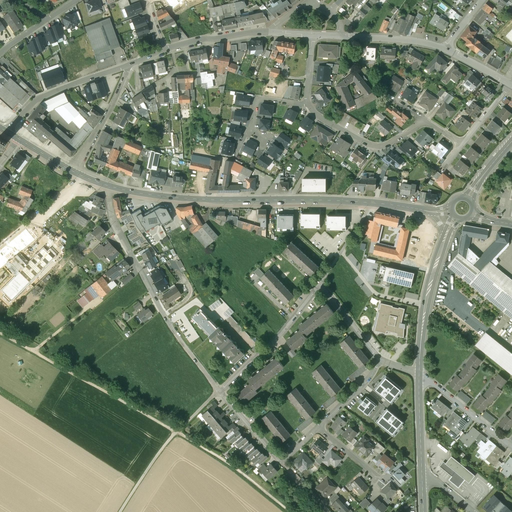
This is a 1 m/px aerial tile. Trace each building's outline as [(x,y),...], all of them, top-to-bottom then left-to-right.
[(98,0),(95,0),(86,3),(89,12),(93,11),(94,12),(98,11),(97,9),(101,8),(100,5),(98,0)] [(127,0),(120,0),(118,1),(121,10),(125,9),(124,8),(130,6),(127,0)] [(281,0),(275,4),(273,5),(275,8),(281,14),(292,7),(288,1),(287,1),(286,0),(281,0)] [(370,0),(366,5),(371,9),(377,2),(378,2),(379,2),(381,0),(380,0),(370,0)] [(242,2),(235,4),(236,8),(238,8),(239,8),(239,9),(238,9),(239,11),(245,8),(242,2)] [(130,6),(124,8),(125,9),(121,10),(124,18),(129,16),(129,17),(142,12),(139,3),(130,6)] [(235,3),(221,6),(223,15),(225,20),(235,18),(235,17),(235,14),(234,14),(233,9),(236,8),(235,4),(235,3)] [(273,5),(272,4),(271,3),(268,7),(269,8),(267,10),(269,11),(275,18),(281,14),(275,8),(273,5)] [(365,4),(358,12),(363,17),(371,9),(366,5),(365,4)] [(492,9),(486,4),(482,9),(488,14),(489,13),(492,9)] [(267,10),(263,5),(260,8),(265,15),(268,12),(269,11),(267,10)] [(221,6),(214,7),(216,17),(221,16),(223,15),(221,6)] [(488,14),(482,9),(477,14),(484,19),(487,15),(488,14)] [(165,10),(162,11),(161,10),(158,12),(159,13),(156,14),(157,20),(160,19),(166,16),(169,15),(165,10)] [(15,16),(12,11),(3,17),(13,33),(22,27),(15,16)] [(269,11),(268,12),(265,15),(266,17),(269,21),(275,18),(269,11)] [(73,13),(73,15),(76,22),(81,20),(78,12),(73,13)] [(259,14),(249,17),(253,25),(261,23),(260,18),(259,14)] [(444,30),(448,23),(439,18),(440,17),(436,14),(430,23),(436,27),(436,26),(439,28),(440,27),(444,30)] [(484,19),(477,14),(473,20),(480,25),(484,19)] [(66,17),(62,19),(66,29),(70,28),(70,29),(74,28),(73,26),(77,25),(76,22),(73,15),(69,16),(69,15),(66,16),(66,17)] [(247,17),(240,18),(240,16),(235,17),(235,18),(237,28),(251,25),(250,24),(247,17)] [(99,22),(85,27),(95,56),(97,62),(112,56),(110,51),(119,47),(109,18),(103,20),(99,22)] [(140,19),(132,22),(135,29),(146,25),(144,18),(140,19)] [(225,20),(222,21),(222,22),(224,30),(237,28),(235,18),(225,20)] [(169,20),(165,23),(159,25),(161,30),(167,27),(175,23),(172,19),(169,20)] [(397,24),(395,30),(398,31),(398,32),(400,33),(405,21),(399,19),(397,24)] [(412,22),(406,19),(405,21),(400,33),(400,35),(406,36),(412,22)] [(388,22),(384,20),(380,31),(384,33),(386,33),(387,30),(385,29),(386,26),(388,22)] [(221,22),(214,24),(216,32),(224,30),(222,22),(221,22)] [(57,25),(51,27),(52,29),(56,40),(56,39),(62,38),(61,35),(58,27),(57,25)] [(146,25),(135,29),(137,36),(145,33),(149,32),(146,25)] [(476,39),(475,40),(473,38),(475,36),(474,35),(476,32),(469,26),(460,37),(467,42),(466,45),(468,46),(468,47),(474,52),(474,51),(477,53),(483,46),(479,43),(480,42),(476,39)] [(52,29),(46,31),(50,41),(51,43),(57,41),(56,39),(56,40),(52,29)] [(120,35),(124,45),(136,40),(133,30),(120,35)] [(177,34),(169,36),(171,43),(178,41),(177,34)] [(40,36),(34,38),(35,40),(39,51),(44,49),(43,46),(41,38),(40,36)] [(39,51),(35,40),(29,42),(30,44),(33,52),(34,55),(40,53),(39,51)] [(281,42),(275,41),(272,49),(276,50),(278,51),(280,46),(281,42)] [(288,43),(281,42),(280,46),(278,51),(282,51),(286,52),(288,43)] [(295,45),(288,43),(286,52),(291,53),(294,54),(295,45)] [(76,44),(43,64),(48,71),(67,59),(66,57),(70,54),(72,57),(81,52),(76,44)] [(327,46),(320,45),(320,49),(319,49),(319,56),(328,56),(328,58),(337,58),(337,57),(337,48),(326,47),(327,46)] [(367,46),(366,48),(366,57),(366,59),(375,60),(376,47),(367,46)] [(490,51),(483,46),(477,53),(484,59),(488,53),(490,51)] [(206,49),(196,51),(198,59),(201,58),(201,59),(208,58),(206,49)] [(395,49),(382,49),(381,58),(395,59),(395,49)] [(196,51),(188,53),(190,61),(193,60),(198,59),(196,51)] [(413,51),(412,51),(410,55),(408,59),(414,63),(411,68),(416,70),(418,65),(420,66),(425,57),(413,51)] [(280,56),(276,55),(275,60),(274,62),(283,64),(285,57),(280,56)] [(447,64),(438,56),(425,70),(430,74),(435,68),(439,72),(445,66),(447,64)] [(217,57),(215,57),(214,64),(218,65),(217,74),(227,75),(227,71),(229,63),(230,58),(228,58),(222,57),(217,57)] [(497,60),(494,58),(493,61),(492,64),(498,68),(501,63),(500,62),(497,60)] [(163,61),(156,63),(158,73),(165,72),(163,61)] [(492,64),(488,61),(486,65),(496,71),(498,68),(492,64)] [(236,66),(229,63),(227,71),(234,73),(236,66)] [(150,65),(140,67),(143,79),(153,76),(151,71),(150,65)] [(2,66),(0,68),(0,67),(0,88),(9,78),(11,76),(6,70),(2,66)] [(330,75),(330,67),(326,67),(319,66),(318,74),(330,75)] [(454,66),(450,70),(442,80),(446,84),(451,77),(457,82),(462,75),(457,70),(458,69),(454,66)] [(59,68),(50,71),(55,84),(64,81),(61,73),(59,68)] [(280,71),(272,68),(269,76),(278,78),(280,71)] [(46,88),(55,84),(50,71),(41,75),(43,80),(46,88)] [(361,78),(355,71),(350,75),(353,80),(359,87),(364,82),(364,83),(366,81),(363,77),(361,78)] [(207,72),(200,73),(200,78),(201,82),(208,82),(208,86),(213,86),(213,80),(215,79),(214,73),(207,74),(207,72)] [(468,72),(462,80),(463,81),(465,82),(472,75),(468,72)] [(329,82),(330,75),(318,74),(317,81),(325,82),(329,82)] [(191,84),(190,84),(190,82),(192,82),(192,75),(184,76),(184,83),(185,90),(188,90),(189,103),(189,104),(194,103),(193,90),(192,90),(191,84)] [(350,75),(336,86),(346,109),(353,106),(345,84),(353,80),(350,75)] [(472,75),(465,82),(474,89),(480,82),(472,75)] [(184,76),(176,76),(176,78),(176,83),(180,83),(180,90),(184,90),(185,90),(184,83),(184,76)] [(404,82),(394,76),(391,81),(394,82),(390,89),(397,93),(402,86),(404,82)] [(14,83),(9,78),(0,88),(0,100),(11,110),(17,104),(18,103),(22,106),(30,97),(23,91),(14,83)] [(26,85),(18,78),(14,83),(23,91),(26,88),(25,86),(26,85)] [(88,102),(106,95),(101,82),(94,85),(94,83),(90,84),(91,86),(84,88),(88,102)] [(364,83),(364,82),(359,87),(365,95),(372,92),(367,86),(364,83)] [(480,82),(474,89),(476,91),(482,84),(480,82)] [(151,86),(141,92),(141,93),(145,99),(149,97),(151,96),(154,94),(153,90),(151,86)] [(293,87),(289,86),(283,97),(285,97),(291,98),(293,87)] [(493,91),(486,86),(481,92),(488,98),(490,100),(494,95),(492,93),(493,91)] [(26,88),(23,91),(30,97),(35,95),(27,87),(26,88)] [(300,88),(293,87),(291,98),(291,99),(298,100),(300,88)] [(417,94),(408,88),(405,92),(402,96),(411,103),(417,94)] [(322,89),(315,95),(318,99),(325,94),(322,89)] [(189,103),(188,90),(185,90),(185,91),(185,94),(184,94),(184,97),(178,97),(178,101),(178,103),(185,103),(189,103)] [(445,91),(440,98),(443,100),(448,94),(445,91)] [(365,95),(353,102),(357,109),(378,98),(372,92),(365,95)] [(437,100),(425,92),(422,97),(423,98),(419,105),(430,111),(437,100)] [(63,93),(39,104),(45,110),(48,112),(54,109),(57,108),(68,103),(68,102),(63,93)] [(134,97),(131,99),(132,102),(135,107),(139,104),(142,102),(145,100),(145,99),(141,93),(134,97)] [(167,93),(158,94),(158,95),(159,103),(167,102),(167,95),(167,93)] [(318,99),(316,101),(321,107),(323,106),(325,106),(326,105),(326,104),(326,103),(330,101),(326,94),(325,94),(318,99)] [(448,94),(443,100),(446,102),(451,96),(448,94)] [(243,96),(237,95),(237,96),(236,104),(249,106),(250,97),(243,96)] [(149,102),(145,99),(145,100),(142,102),(144,103),(146,108),(149,107),(151,106),(150,102),(149,102)] [(132,102),(128,109),(135,113),(137,110),(135,107),(132,102)] [(144,103),(142,102),(139,104),(142,108),(138,111),(139,113),(140,114),(141,114),(147,110),(146,108),(144,103)] [(477,105),(473,102),(473,103),(469,107),(478,114),(482,109),(477,105)] [(68,103),(57,108),(70,122),(73,119),(81,128),(86,121),(83,119),(77,112),(68,103)] [(455,111),(445,103),(436,114),(443,120),(448,114),(451,116),(455,111)] [(68,137),(56,127),(53,130),(50,128),(42,121),(45,116),(42,114),(45,110),(39,104),(26,119),(59,147),(68,137)] [(273,106),(261,105),(260,114),(266,115),(271,115),(272,115),(273,106)] [(478,114),(469,107),(466,111),(465,112),(468,114),(474,119),(478,114)] [(505,110),(503,108),(497,116),(504,122),(511,114),(505,110)] [(87,113),(81,109),(77,112),(83,119),(86,115),(87,113)] [(101,116),(91,109),(89,113),(98,120),(101,116)] [(120,109),(113,122),(118,125),(123,128),(127,121),(131,115),(126,112),(120,109)] [(135,113),(128,109),(126,112),(131,115),(132,116),(132,115),(135,117),(137,115),(135,113)] [(401,114),(395,109),(393,111),(391,113),(398,118),(395,122),(401,127),(408,118),(402,113),(401,114)] [(241,111),(236,110),(236,111),(234,120),(246,122),(248,112),(241,111)] [(297,113),(290,110),(289,112),(286,118),(286,119),(293,122),(297,113)] [(89,113),(88,112),(87,113),(86,115),(83,119),(86,121),(93,129),(98,120),(89,113)] [(348,122),(351,117),(343,112),(340,117),(348,122)] [(132,116),(131,115),(127,121),(132,124),(135,117),(132,115),(132,116)] [(465,119),(462,116),(461,117),(454,126),(463,133),(466,128),(467,128),(468,126),(470,123),(465,119)] [(306,117),(303,121),(302,121),(301,123),(301,124),(300,126),(306,130),(311,123),(312,121),(306,117)] [(363,125),(351,117),(348,122),(360,130),(363,125)] [(265,120),(261,120),(259,129),(268,130),(269,121),(265,120)] [(392,128),(383,120),(377,128),(385,136),(392,128)] [(26,121),(22,125),(36,137),(39,133),(26,121)] [(68,137),(59,147),(70,157),(76,150),(76,149),(87,136),(93,129),(86,121),(81,128),(71,140),(68,137)] [(500,127),(492,121),(486,128),(491,132),(494,135),(500,127)] [(111,125),(107,133),(112,136),(117,128),(111,125)] [(333,135),(317,126),(311,137),(319,142),(322,136),(326,139),(326,140),(329,142),(333,135)] [(239,129),(231,127),(229,135),(232,135),(232,136),(234,137),(235,136),(240,137),(241,130),(239,129)] [(103,131),(97,144),(106,146),(106,145),(112,147),(116,138),(112,136),(107,133),(103,131)] [(423,131),(415,140),(422,146),(424,148),(425,147),(424,147),(428,144),(432,139),(423,131)] [(290,140),(281,133),(277,139),(279,141),(286,146),(290,140)] [(486,138),(482,134),(475,142),(479,146),(483,149),(490,141),(486,138)] [(122,139),(116,136),(116,138),(112,147),(112,148),(117,150),(119,146),(122,139)] [(350,144),(340,138),(336,144),(333,149),(343,155),(344,156),(347,150),(350,144)] [(133,144),(127,141),(122,139),(119,146),(138,154),(141,148),(141,147),(133,144)] [(224,141),(223,147),(234,150),(234,147),(235,144),(231,143),(231,141),(227,140),(227,142),(224,141)] [(246,146),(243,151),(243,152),(252,156),(257,146),(256,143),(250,141),(248,141),(246,146)] [(407,141),(403,146),(402,144),(399,148),(403,152),(409,157),(412,154),(414,155),(418,150),(416,149),(407,141)] [(436,146),(434,149),(439,153),(437,156),(441,159),(450,148),(440,141),(436,146)] [(112,147),(106,145),(106,146),(97,144),(97,148),(102,149),(108,151),(110,152),(112,148),(112,147)] [(273,144),(267,152),(269,154),(274,157),(277,159),(281,153),(282,151),(279,148),(273,144)] [(284,148),(280,146),(279,148),(282,151),(281,153),(285,155),(288,151),(284,148)] [(228,155),(232,156),(232,152),(233,153),(234,150),(223,147),(221,153),(224,154),(224,155),(227,156),(228,155)] [(475,151),(471,147),(464,156),(468,159),(472,163),(473,162),(479,154),(475,151)] [(102,149),(97,148),(94,162),(105,166),(106,161),(105,160),(101,159),(102,158),(99,157),(102,149)] [(117,150),(112,148),(110,152),(106,161),(105,166),(116,170),(118,164),(117,163),(116,164),(114,163),(114,161),(113,161),(117,150)] [(158,154),(145,149),(143,156),(149,158),(147,168),(155,170),(155,169),(158,154)] [(366,157),(356,149),(351,156),(354,158),(353,160),(356,163),(358,161),(361,163),(364,159),(366,157)] [(392,151),(389,154),(388,153),(384,158),(383,159),(387,162),(390,164),(391,163),(395,167),(398,163),(400,165),(404,161),(392,151)] [(30,158),(24,153),(21,156),(24,159),(24,160),(27,162),(30,158)] [(18,154),(10,164),(11,165),(11,164),(13,166),(13,167),(15,169),(17,169),(17,168),(17,169),(24,160),(24,159),(21,156),(18,154)] [(179,158),(183,158),(184,154),(174,154),(174,157),(172,157),(172,163),(179,163),(179,158)] [(211,160),(191,156),(191,162),(210,165),(211,160)] [(264,158),(261,156),(257,162),(261,165),(261,166),(263,167),(264,167),(266,169),(271,162),(264,158)] [(364,159),(361,163),(358,166),(361,168),(367,161),(364,159)] [(219,161),(211,160),(210,165),(210,169),(215,170),(218,169),(219,161)] [(454,168),(458,171),(463,175),(469,167),(460,160),(454,168)] [(234,162),(226,161),(224,174),(230,175),(230,172),(230,171),(231,169),(234,162)] [(191,162),(190,162),(189,169),(209,173),(209,172),(210,169),(210,165),(191,162)] [(241,166),(234,162),(231,169),(230,171),(230,172),(238,177),(245,179),(248,179),(252,171),(241,166)] [(122,165),(118,164),(116,170),(131,176),(132,172),(133,169),(125,166),(125,165),(123,164),(122,165)] [(136,165),(135,164),(133,168),(133,169),(132,172),(131,176),(138,178),(139,172),(140,170),(138,169),(139,166),(136,165)] [(154,171),(151,170),(150,175),(149,178),(150,178),(149,182),(153,183),(157,184),(163,185),(165,177),(165,174),(158,173),(159,170),(155,169),(155,170),(154,171)] [(437,171),(432,177),(437,181),(441,175),(437,171)] [(215,173),(209,172),(209,173),(205,193),(218,193),(218,186),(213,185),(215,173)] [(14,179),(8,173),(5,176),(8,179),(8,180),(11,183),(14,179)] [(230,175),(224,174),(222,186),(218,186),(218,193),(234,193),(234,186),(228,186),(230,175)] [(437,181),(436,182),(444,188),(450,180),(443,174),(441,175),(437,181)] [(367,176),(362,176),(362,178),(359,181),(358,182),(358,187),(358,189),(361,189),(361,192),(364,192),(364,189),(366,190),(366,179),(367,176)] [(173,177),(172,177),(172,179),(171,186),(180,187),(181,184),(182,184),(184,183),(184,181),(183,179),(181,179),(182,178),(176,177),(173,177)] [(374,178),(369,177),(369,179),(366,179),(366,189),(376,190),(376,179),(374,179),(374,178)] [(288,191),(288,183),(284,183),(283,178),(280,178),(280,183),(280,188),(279,189),(279,190),(279,191),(280,191),(283,191),(288,191)] [(248,179),(245,179),(245,186),(242,186),(240,186),(240,191),(255,191),(255,179),(248,179)] [(330,179),(326,179),(302,179),(302,192),(326,192),(326,184),(330,179)] [(396,182),(387,180),(386,183),(385,191),(394,192),(396,182)] [(411,185),(402,184),(400,193),(401,193),(405,194),(410,195),(410,193),(411,185)] [(20,203),(20,204),(24,205),(21,211),(25,213),(32,200),(29,198),(32,191),(21,187),(18,194),(24,196),(20,203)] [(437,195),(426,194),(425,198),(425,202),(436,204),(437,195)] [(103,199),(95,196),(92,202),(91,204),(99,207),(103,199)] [(19,203),(7,199),(5,204),(5,205),(19,211),(21,211),(24,205),(20,204),(19,203)] [(88,203),(85,201),(82,205),(89,209),(91,206),(98,209),(99,207),(91,204),(92,202),(89,201),(88,203)] [(152,209),(161,225),(173,219),(167,207),(159,206),(152,209)] [(192,206),(184,208),(178,208),(182,216),(185,216),(194,214),(192,206)] [(141,233),(160,223),(152,209),(142,215),(140,210),(130,215),(133,221),(135,224),(136,227),(141,233)] [(128,210),(121,213),(120,211),(115,212),(117,218),(124,215),(130,213),(129,212),(128,210)] [(89,220),(74,212),(66,219),(75,229),(78,223),(84,227),(89,220)] [(225,212),(217,212),(217,218),(217,219),(222,221),(226,222),(226,217),(226,215),(225,215),(225,212)] [(383,214),(375,212),(373,222),(380,223),(381,223),(383,214)] [(124,215),(117,218),(120,223),(126,220),(128,224),(133,221),(130,215),(130,213),(124,215)] [(300,228),(320,228),(320,214),(300,214),(300,228)] [(400,218),(383,214),(381,223),(388,225),(387,229),(392,230),(393,226),(398,227),(400,218)] [(195,225),(192,228),(189,231),(195,236),(198,233),(197,231),(202,226),(196,215),(192,218),(195,225)] [(277,215),(277,232),(285,232),(285,230),(293,230),(294,215),(277,215)] [(327,216),(327,230),(346,230),(346,216),(327,216)] [(238,218),(226,217),(226,222),(237,226),(238,218)] [(183,218),(180,220),(183,225),(187,230),(188,229),(189,231),(192,228),(190,226),(189,227),(186,223),(183,218)] [(380,223),(373,222),(368,220),(365,233),(369,234),(368,236),(372,237),(371,240),(376,241),(380,223)] [(248,224),(238,221),(237,227),(266,238),(266,227),(261,227),(261,228),(248,224)] [(202,226),(197,231),(198,233),(195,236),(206,248),(210,244),(218,237),(205,224),(202,226)] [(127,236),(129,241),(131,240),(142,234),(141,233),(136,227),(136,226),(131,229),(133,233),(127,236)] [(488,231),(463,226),(462,235),(471,237),(487,240),(488,231)] [(98,228),(92,234),(94,236),(98,239),(105,232),(101,229),(100,230),(98,228)] [(409,229),(401,228),(396,250),(404,252),(409,229)] [(90,231),(84,237),(85,237),(72,250),(76,254),(79,252),(94,236),(92,234),(90,231)] [(509,234),(497,232),(495,241),(507,243),(509,234)] [(142,234),(131,240),(133,244),(139,241),(141,245),(147,242),(142,234)] [(471,237),(462,235),(459,254),(457,260),(466,261),(466,260),(469,248),(471,237)] [(106,241),(101,245),(105,250),(110,245),(106,241)] [(511,281),(494,267),(497,264),(494,261),(508,246),(508,245),(509,243),(507,243),(495,241),(480,258),(473,265),(466,260),(466,261),(457,260),(456,268),(459,270),(456,274),(511,319),(511,281)] [(319,267),(292,243),(284,251),(289,257),(291,259),(291,258),(303,269),(302,270),(304,272),(305,271),(311,276),(319,267)] [(113,247),(110,245),(105,250),(101,245),(94,252),(99,258),(104,254),(110,261),(118,253),(115,250),(112,248),(113,247)] [(396,250),(375,245),(373,254),(394,259),(402,260),(404,252),(396,250)] [(13,298),(14,300),(53,263),(51,260),(53,258),(52,257),(54,255),(50,251),(48,253),(43,248),(26,265),(16,255),(11,251),(4,257),(8,261),(5,265),(16,276),(1,290),(5,294),(2,296),(8,302),(10,300),(11,300),(13,298)] [(480,258),(469,248),(466,260),(473,265),(480,258)] [(145,252),(141,255),(143,259),(142,260),(144,262),(152,258),(148,251),(145,252)] [(458,253),(447,267),(456,274),(459,270),(456,268),(457,260),(459,254),(458,253)] [(152,258),(144,262),(145,265),(146,264),(148,269),(153,267),(155,265),(152,258)] [(116,268),(120,274),(123,271),(124,273),(126,271),(125,270),(129,267),(124,261),(120,265),(116,268)] [(114,266),(105,273),(111,281),(112,280),(115,278),(120,274),(116,268),(114,266)] [(411,287),(415,274),(381,266),(379,274),(384,275),(381,285),(386,286),(387,282),(411,287)] [(264,274),(258,268),(254,272),(260,278),(264,274)] [(294,297),(269,270),(264,274),(260,278),(266,284),(265,284),(267,286),(268,286),(278,297),(277,298),(279,300),(280,299),(285,305),(294,297)] [(158,271),(151,276),(155,283),(162,279),(162,278),(158,271)] [(134,273),(126,279),(120,284),(117,288),(119,290),(136,276),(134,273)] [(107,284),(101,277),(90,285),(98,295),(101,298),(111,289),(107,284)] [(166,285),(162,279),(155,283),(154,283),(158,290),(159,289),(166,285)] [(111,281),(107,284),(111,289),(116,286),(113,282),(112,280),(111,281)] [(98,295),(90,285),(84,290),(92,300),(98,295)] [(167,285),(159,289),(162,293),(169,288),(167,285)] [(170,291),(163,295),(169,303),(179,296),(175,288),(174,288),(170,291)] [(326,304),(298,328),(300,330),(305,337),(334,314),(326,304)] [(381,304),(374,331),(386,334),(387,332),(397,334),(396,337),(404,339),(404,328),(402,327),(402,324),(401,324),(405,309),(381,304)] [(145,311),(143,309),(141,312),(135,317),(140,323),(147,318),(146,318),(149,316),(152,314),(148,309),(145,311)] [(196,311),(191,316),(209,336),(218,328),(200,309),(197,312),(196,311)] [(243,330),(230,316),(228,318),(226,320),(239,334),(243,330)] [(218,328),(209,336),(215,342),(214,342),(216,344),(217,344),(222,349),(231,341),(218,328)] [(256,344),(243,330),(239,334),(252,348),(256,344)] [(300,330),(286,342),(292,350),(293,351),(308,339),(305,337),(300,330)] [(511,354),(485,333),(475,346),(511,375),(511,354)] [(369,361),(349,337),(340,344),(360,368),(363,365),(369,361)] [(244,355),(231,341),(222,349),(228,355),(227,356),(229,358),(230,357),(236,363),(244,355)] [(400,341),(390,349),(398,358),(408,349),(400,341)] [(466,368),(461,375),(459,374),(458,376),(457,375),(449,385),(456,391),(463,383),(465,384),(476,370),(474,369),(481,361),(474,354),(466,364),(467,365),(465,367),(466,368)] [(276,358),(248,381),(250,384),(255,390),(283,367),(276,358)] [(340,389),(321,365),(312,373),(331,397),(335,394),(340,389)] [(360,368),(348,378),(352,382),(367,370),(363,365),(360,368)] [(491,388),(485,395),(484,394),(483,396),(481,395),(474,405),(481,411),(488,403),(490,404),(500,390),(499,389),(506,381),(498,374),(490,384),(492,385),(490,387),(491,388)] [(403,390),(385,376),(374,389),(392,403),(403,390)] [(250,384),(236,396),(244,405),(258,393),(255,390),(250,384)] [(316,413),(296,388),(286,396),(306,420),(310,417),(316,413)] [(470,399),(460,391),(457,396),(467,404),(470,399)] [(331,397),(322,405),(326,410),(339,398),(335,394),(331,397)] [(367,415),(376,405),(367,397),(363,401),(361,399),(358,402),(361,404),(358,407),(367,415)] [(448,408),(438,400),(435,403),(434,402),(433,402),(432,402),(432,403),(432,404),(434,405),(432,408),(442,416),(445,412),(448,408)] [(203,415),(202,416),(206,420),(215,412),(214,411),(213,411),(213,410),(214,410),(218,406),(216,404),(211,408),(203,415)] [(393,436),(403,423),(386,409),(375,423),(393,436)] [(215,412),(206,420),(210,424),(220,416),(216,411),(215,412)] [(290,435),(271,411),(262,419),(281,443),(290,435)] [(495,419),(485,411),(482,416),(491,424),(495,419)] [(446,420),(443,425),(450,430),(460,417),(453,412),(446,420)] [(220,416),(210,424),(213,429),(223,421),(222,420),(221,420),(221,418),(225,415),(223,413),(220,416)] [(511,413),(510,415),(509,414),(508,416),(506,415),(498,425),(506,431),(511,424),(511,413)] [(306,420),(297,428),(301,432),(314,422),(310,417),(306,420)] [(339,417),(331,427),(337,432),(340,428),(345,422),(340,418),(339,417)] [(450,430),(447,433),(454,439),(457,436),(461,431),(467,423),(460,417),(450,430)] [(223,421),(213,429),(217,433),(226,425),(227,424),(223,420),(223,421)] [(226,425),(217,433),(221,438),(230,430),(235,426),(233,424),(229,427),(229,428),(227,428),(227,426),(226,425)] [(357,433),(349,427),(342,435),(345,438),(346,437),(350,441),(350,442),(353,438),(357,433)] [(473,427),(466,435),(465,435),(461,440),(469,447),(475,439),(480,433),(473,427)] [(235,434),(231,437),(232,439),(230,441),(233,444),(234,443),(242,436),(240,434),(237,431),(235,434)] [(486,438),(482,435),(477,441),(476,442),(479,444),(481,441),(483,442),(486,438)] [(242,436),(234,443),(239,449),(240,448),(247,442),(242,436)] [(369,440),(364,436),(355,447),(367,457),(372,450),(375,447),(368,441),(369,440)] [(318,440),(311,448),(320,455),(326,447),(321,443),(318,440)] [(485,444),(484,445),(485,446),(483,448),(481,447),(477,452),(481,455),(482,454),(486,458),(496,446),(489,440),(485,444)] [(247,442),(240,448),(245,455),(246,454),(253,448),(248,442),(247,442)] [(385,449),(378,443),(375,447),(372,450),(373,450),(373,449),(379,454),(385,449)] [(496,446),(486,458),(491,462),(490,462),(494,466),(495,466),(499,461),(497,460),(499,457),(504,452),(496,446)] [(253,448),(246,454),(251,460),(259,453),(253,447),(253,448)] [(342,459),(331,451),(322,461),(326,465),(329,462),(335,467),(340,462),(342,459)] [(259,453),(251,460),(254,464),(256,461),(258,463),(264,457),(260,452),(259,453)] [(312,463),(303,453),(293,463),(298,468),(303,464),(307,469),(312,463)] [(379,454),(372,460),(376,463),(382,456),(379,454)] [(376,463),(376,464),(379,466),(378,467),(380,469),(389,458),(384,454),(382,456),(376,463)] [(264,457),(258,463),(260,465),(268,458),(266,456),(264,457)] [(445,465),(444,465),(464,481),(465,480),(469,483),(474,476),(451,456),(445,465)] [(511,458),(510,457),(502,467),(504,469),(501,472),(507,477),(510,474),(511,471),(511,458)] [(389,458),(380,469),(382,470),(383,470),(386,472),(392,465),(394,462),(389,458)] [(317,463),(316,462),(313,464),(319,471),(323,468),(317,463)] [(394,469),(396,471),(401,467),(403,465),(400,463),(394,469)] [(464,481),(444,465),(445,465),(442,463),(439,467),(451,477),(454,478),(461,484),(464,481)] [(263,465),(258,470),(261,474),(263,473),(267,469),(263,465)] [(271,465),(267,469),(263,473),(268,479),(277,472),(271,465)] [(392,465),(386,472),(388,474),(395,467),(392,465)] [(396,471),(391,476),(401,485),(405,481),(402,478),(405,475),(405,472),(401,467),(396,471)] [(336,488),(327,478),(316,488),(325,498),(336,488)] [(357,479),(348,487),(351,491),(355,487),(361,495),(368,488),(358,478),(357,479)] [(461,484),(454,478),(451,482),(458,488),(461,484)] [(390,483),(380,492),(385,498),(387,500),(397,491),(390,483)] [(336,494),(331,499),(334,503),(338,499),(340,498),(336,494)] [(491,511),(500,502),(494,496),(483,508),(488,511),(491,511)] [(365,498),(359,504),(363,509),(367,506),(370,503),(365,498)] [(338,499),(334,503),(331,505),(338,511),(348,511),(349,511),(338,499)] [(371,505),(368,507),(372,511),(373,511),(374,511),(373,511),(382,511),(387,508),(382,503),(381,504),(377,499),(371,505)] [(498,511),(505,505),(500,502),(491,511),(498,511)]
